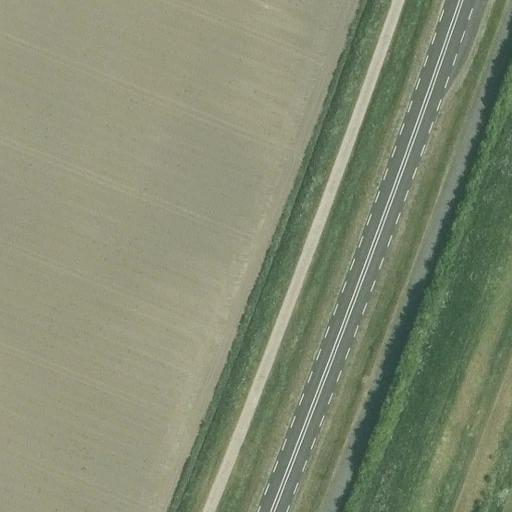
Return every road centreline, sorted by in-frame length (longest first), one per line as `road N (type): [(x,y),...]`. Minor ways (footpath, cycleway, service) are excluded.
road 1 (unclassified): [(207,511),(397,0)]
road 2 (primary): [(271,511),(460,0)]
road 3 (unclassified): [(329,511),(511,16)]
